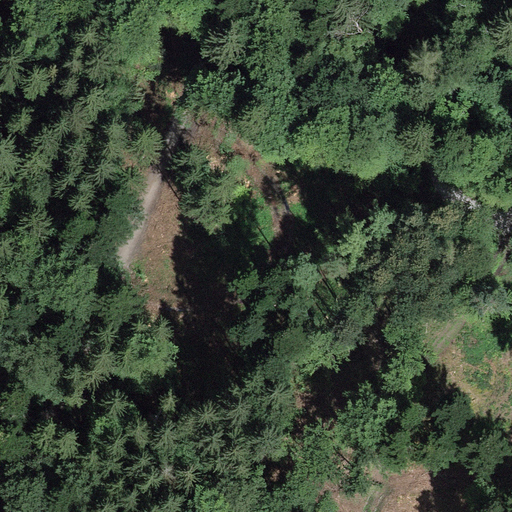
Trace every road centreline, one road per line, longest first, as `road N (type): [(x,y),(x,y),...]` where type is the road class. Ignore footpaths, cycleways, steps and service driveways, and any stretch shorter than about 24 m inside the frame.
road 1 (track): [(222,0),(134,235),(12,511)]
road 2 (track): [(368,511),(400,384),(471,298),(511,232)]
road 3 (track): [(473,0),(431,110),(432,147),(441,180),(464,204),(511,215)]
